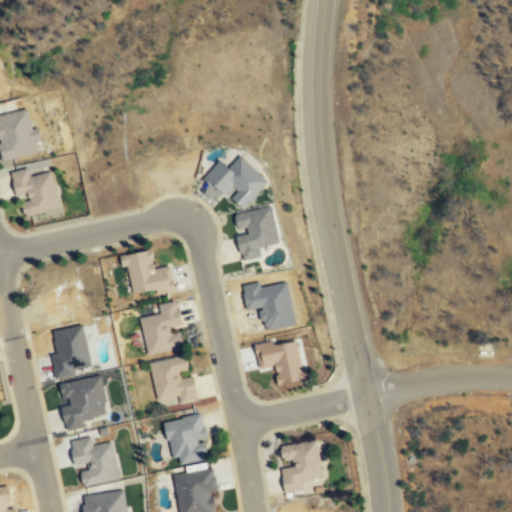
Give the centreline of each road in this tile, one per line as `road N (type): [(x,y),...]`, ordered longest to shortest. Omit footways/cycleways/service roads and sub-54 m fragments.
road 1 (residential): [(387,511),(317,165),(320,0)]
road 2 (residential): [(253,511),(199,240),(189,217),(170,213)]
road 3 (residential): [(511,378),(420,383),(238,421)]
road 4 (residential): [(49,511),(0,277)]
road 5 (residential): [(170,213),(0,251)]
